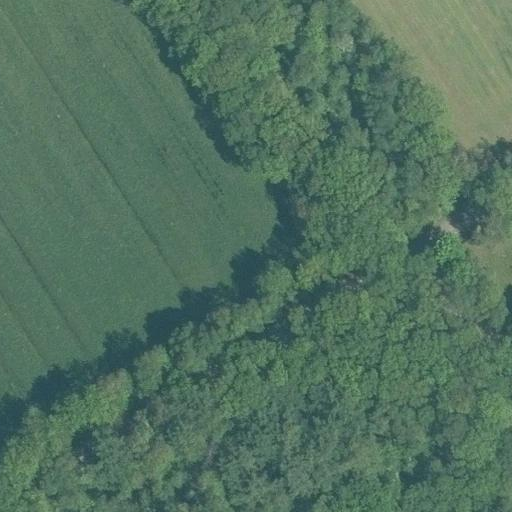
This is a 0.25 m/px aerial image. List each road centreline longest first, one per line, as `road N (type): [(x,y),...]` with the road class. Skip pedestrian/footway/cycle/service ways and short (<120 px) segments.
road 1 (unclassified): [(0,490),(511,193)]
road 2 (track): [(241,0),(402,252)]
